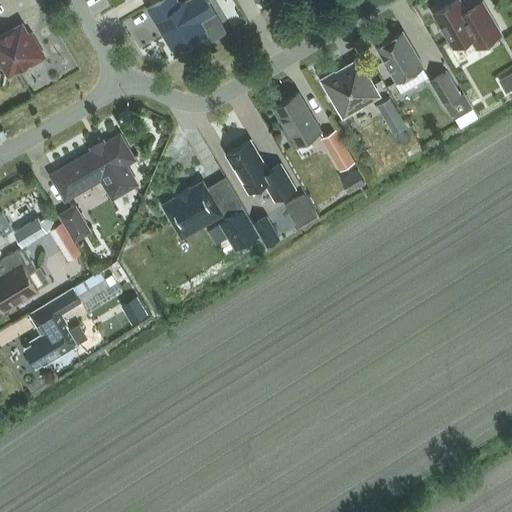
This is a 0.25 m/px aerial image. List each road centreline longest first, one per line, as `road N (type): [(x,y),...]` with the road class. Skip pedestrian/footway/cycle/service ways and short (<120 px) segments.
road 1 (unclassified): [(127,81),(181,111),(198,110),(384,0)]
road 2 (unclassified): [(0,159),(127,81)]
